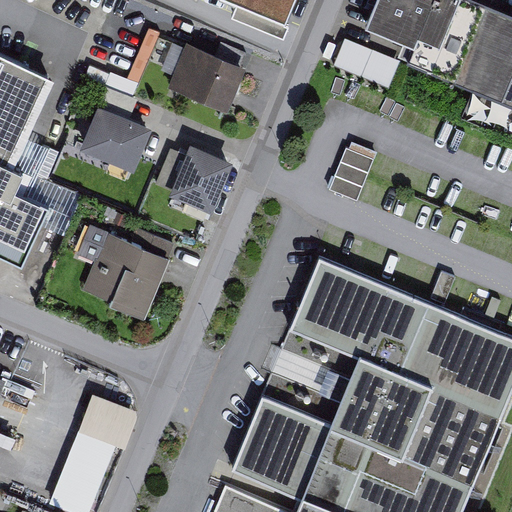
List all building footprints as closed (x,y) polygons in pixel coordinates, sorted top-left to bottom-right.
[(307,0),(246,0),(248,1),(244,11),(294,32),(307,0)] [(385,0),(377,23),(421,41),(413,62),(511,102),(511,14),(474,0),(385,0)] [(390,85),(401,57),(345,35),(334,64),(390,85)] [(252,60),(192,38),(175,83),(235,105),(252,60)] [(0,57),(0,162),(14,169),(54,83),(0,57)] [(142,96),(104,81),(80,142),(139,166),(156,122),(135,114),(142,96)] [(239,157),(197,140),(192,153),(174,145),(160,180),(219,205),(239,157)] [(384,151),(354,140),(337,185),(367,196),(384,151)] [(0,257),(22,268),(49,210),(23,198),(32,178),(14,169),(0,162),(0,257)] [(178,240),(140,226),(136,236),(96,221),(85,253),(99,258),(88,290),(150,313),(178,240)] [(463,511),(511,397),(511,330),(325,252),(215,511),(463,511)] [(139,414),(92,396),(50,505),(69,511),(88,511),(114,446),(125,450),(139,414)]
